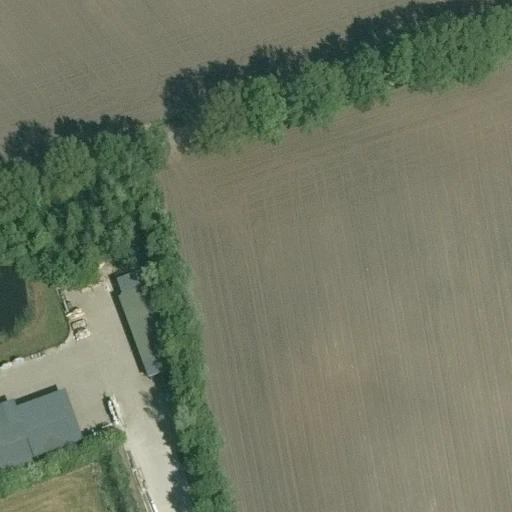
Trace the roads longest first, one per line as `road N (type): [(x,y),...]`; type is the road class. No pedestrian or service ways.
road 1 (unclassified): [(0,200),(511,37)]
road 2 (unknown): [(0,386),(122,346)]
